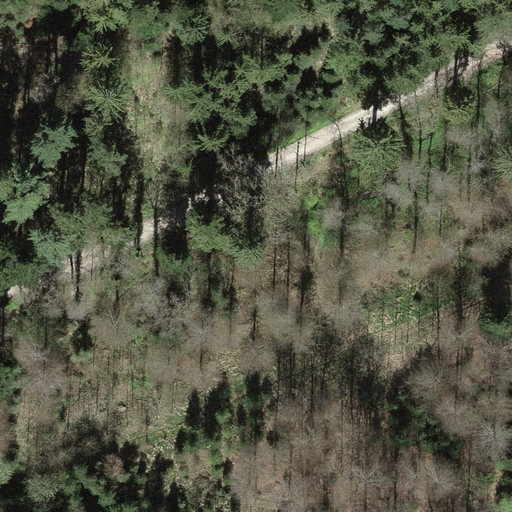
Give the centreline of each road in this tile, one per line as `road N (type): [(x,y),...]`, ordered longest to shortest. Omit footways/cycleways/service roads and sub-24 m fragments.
road 1 (track): [(0,287),(119,245),(511,36)]
road 2 (track): [(511,276),(406,329),(302,362),(115,449)]
